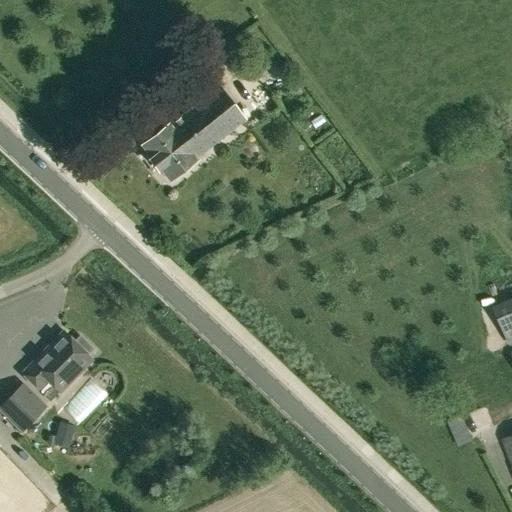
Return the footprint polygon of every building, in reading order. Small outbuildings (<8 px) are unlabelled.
[(286,51),(271,58),(279,77),(294,70),(286,51)] [(153,163),(158,169),(159,168),(168,180),(195,159),(195,158),(244,121),(218,86),(168,124),(141,145),(150,156),(149,158),(153,163)] [(511,298),(494,306),(510,346),(511,344),(511,298)] [(58,391),(91,359),(85,353),(91,348),(76,333),(71,339),(64,332),(23,373),(37,387),(46,378),(52,384),(58,391)] [(47,407),(22,382),(0,404),(0,410),(21,432),(47,407)] [(54,444),(67,448),(74,426),(60,422),(54,444)] [(511,436),(503,441),(511,461),(511,436)]
